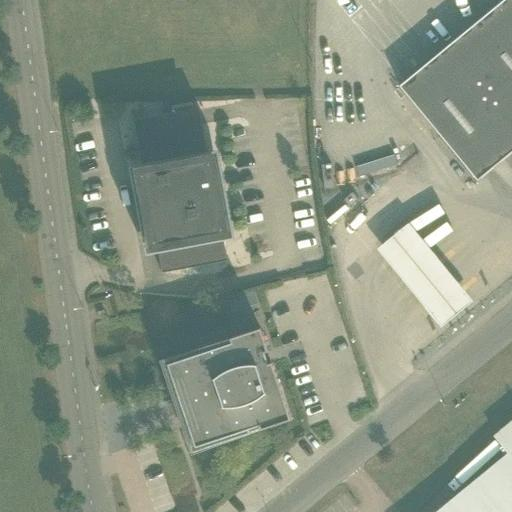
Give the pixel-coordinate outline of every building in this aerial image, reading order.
[(511,152),(511,0),(503,0),(399,86),(477,181),(511,152)] [(227,261),(224,240),(234,238),(218,151),(207,153),(199,108),(135,120),(134,114),(133,114),(142,165),(130,167),(146,254),(158,252),(162,273),(227,261)] [(352,191),(343,198),(349,206),(358,198),(352,191)] [(487,302),(422,227),(390,255),(456,330),(487,302)] [(255,292),(229,301),(232,313),(259,304),(255,292)] [(261,328),(240,335),(163,361),(170,384),(175,385),(180,400),(173,402),(176,414),(184,411),(189,426),(185,429),(193,452),(291,420),(261,328)] [(511,473),(464,511),(511,511),(511,421),(494,436),(511,457),(511,473)]
